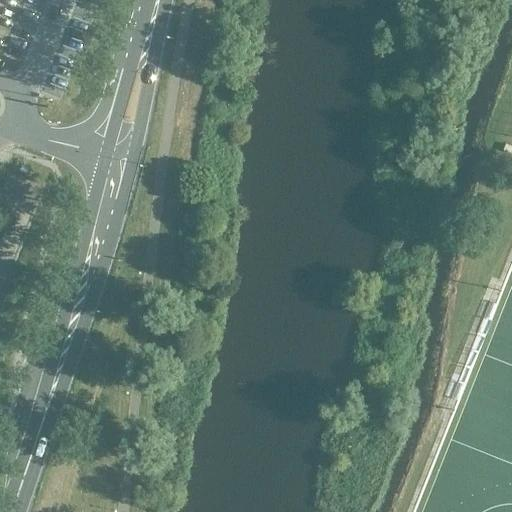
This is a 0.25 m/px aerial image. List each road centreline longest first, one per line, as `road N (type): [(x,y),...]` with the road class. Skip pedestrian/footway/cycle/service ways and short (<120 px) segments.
road 1 (secondary): [(9,511),(81,336),(169,0)]
road 2 (secondary): [(138,0),(29,401),(8,511)]
